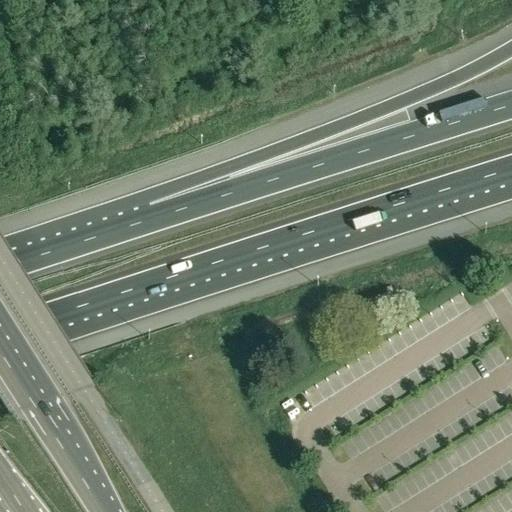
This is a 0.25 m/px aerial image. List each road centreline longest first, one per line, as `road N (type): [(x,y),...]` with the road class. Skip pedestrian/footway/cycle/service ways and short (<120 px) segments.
road 1 (motorway): [(0,335),(511,168)]
road 2 (motorway): [(511,44),(152,215)]
road 3 (motorway): [(511,105),(152,215)]
road 4 (primary): [(102,511),(0,352)]
road 5 (motorway): [(152,215),(0,268)]
